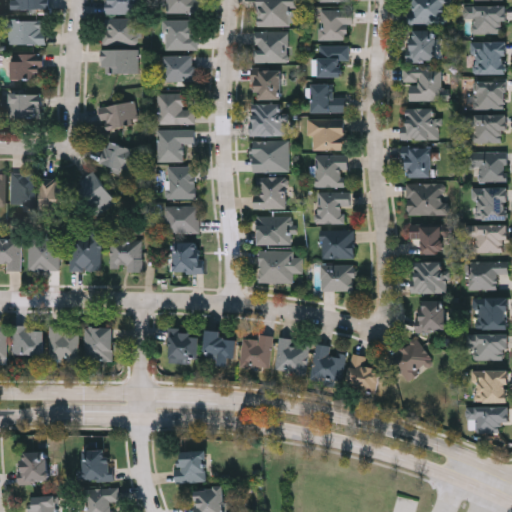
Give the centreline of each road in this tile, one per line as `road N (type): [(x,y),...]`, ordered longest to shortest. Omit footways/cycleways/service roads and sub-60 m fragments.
road 1 (residential): [(384,0),(374,103),(387,284),(386,311),(377,320),(236,303),(0,297)]
road 2 (secondary): [(511,476),(386,425),(305,407),(84,391)]
road 3 (secondary): [(85,415),(281,428),(422,464),(511,501)]
road 4 (residential): [(232,0),(224,119),(236,303)]
road 5 (residential): [(81,0),(74,137),(66,145),(0,145)]
road 6 (residential): [(157,511),(140,415),(141,299)]
